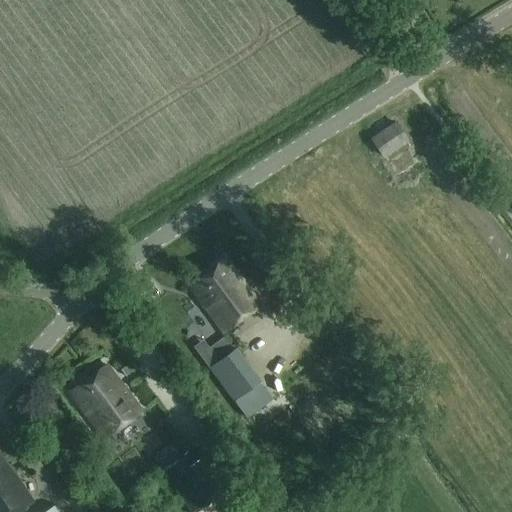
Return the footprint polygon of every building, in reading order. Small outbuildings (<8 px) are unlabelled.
[(409,141),(396,121),(370,138),(383,158),(409,141)] [(224,258),(189,284),(223,332),(259,306),(224,258)] [(261,380),(236,347),(209,368),(247,418),(273,398),(260,381),(261,380)] [(141,410),(105,363),(68,393),(104,439),(141,410)] [(161,471),(190,511),(216,511),(227,504),(229,487),(214,467),(204,474),(188,451),(161,471)] [(14,476),(12,477),(0,459),(0,511),(14,511),(31,501),(14,476)]
